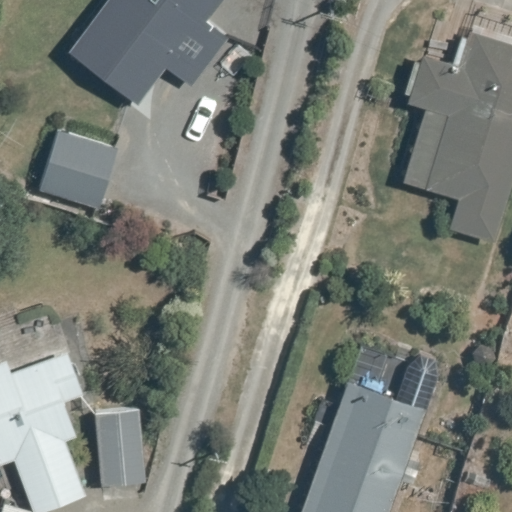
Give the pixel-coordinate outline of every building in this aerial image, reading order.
[(217,0),(108,0),(72,48),(138,98),(165,63),(191,82),(226,34),(204,17),(217,0)] [(511,40),(481,32),(471,70),(420,56),(409,98),(426,102),(406,179),(459,193),(451,226),(497,238),(511,179),(511,40)] [(117,145),(54,126),(37,183),(99,203),(117,145)] [(47,506),(85,493),(65,434),(79,429),(68,396),(83,391),(68,345),(53,350),(46,329),(40,312),(0,325),(0,461),(16,456),(31,502),(4,495),(0,511),(59,511),(60,509),(47,506)] [(385,511),(424,404),(439,362),(397,347),(382,389),(348,377),(299,511),(385,511)] [(142,406),(95,409),(100,482),(147,479),(142,406)]
